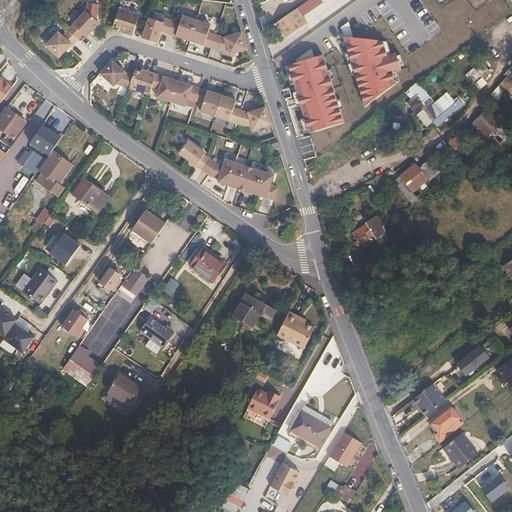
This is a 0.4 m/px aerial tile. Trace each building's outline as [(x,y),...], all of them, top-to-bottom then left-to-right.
[(119,28),(118,31),(133,35),(139,15),(119,8),(113,26),(119,28)] [(294,9),(275,22),(285,38),(304,24),(294,9)] [(71,33),(78,39),(83,34),(87,37),(99,23),(86,11),(74,25),(68,30),(71,33)] [(180,24),(173,21),(169,34),(190,41),(196,20),(182,16),(180,24)] [(143,38),(157,43),(161,31),(169,34),(173,21),(164,18),(163,23),(149,18),(143,38)] [(196,20),(190,41),(212,48),(216,35),(208,33),(211,25),(196,20)] [(71,33),(68,30),(63,36),(59,32),(46,46),(59,58),(72,44),(73,45),(78,39),(71,33)] [(224,38),(216,35),(212,48),(220,51),(229,50),(230,55),(247,49),(242,32),(224,38)] [(384,41),(344,38),(365,106),(396,84),(392,70),(400,67),(396,51),(387,53),(384,41)] [(322,53),(289,63),(310,134),(343,124),(322,53)] [(129,88),(134,76),(126,73),(112,61),(100,74),(114,86),(116,84),(129,88)] [(134,76),(129,88),(150,95),(152,87),(156,74),(142,70),(141,72),(135,70),(134,76)] [(412,87),(417,84),(406,72),(402,76),(409,83),(412,87)] [(152,87),(160,90),(157,98),(171,102),(178,82),(156,74),(152,87)] [(511,99),(511,81),(507,77),(498,86),(511,99)] [(0,101),(1,103),(11,87),(0,78),(0,101)] [(200,89),(178,82),(171,102),(186,107),(188,99),(195,101),(200,89)] [(403,88),(406,91),(412,87),(409,83),(403,88)] [(434,103),(417,84),(412,87),(438,115),(442,120),(462,103),(459,99),(460,97),(451,88),(434,103)] [(412,87),(406,91),(411,97),(409,100),(411,103),(414,100),(432,121),(438,115),(412,87)] [(222,96),(200,89),(195,101),(203,104),(200,111),(215,116),(222,96)] [(236,100),(222,96),(215,116),(237,123),(241,111),(234,108),(236,100)] [(271,124),(266,107),(248,113),(241,111),(237,123),(244,125),(252,126),(253,130),(271,124)] [(483,107),(470,118),(477,126),(471,132),(477,139),(483,133),(486,137),(492,131),(489,127),(495,121),(483,107)] [(25,122),(6,108),(0,116),(2,118),(0,120),(0,129),(12,139),(25,122)] [(52,149),(61,137),(54,133),(55,130),(50,127),(49,129),(43,124),(30,141),(49,155),(52,149)] [(461,132),(441,148),(450,160),(470,142),(461,132)] [(203,170),(210,159),(205,155),(206,154),(188,141),(179,154),(203,170)] [(49,155),(38,169),(43,173),(37,181),(57,196),(63,187),(59,183),(72,164),(52,149),(49,155)] [(217,164),(210,159),(203,170),(209,175),(217,164)] [(224,166),(217,164),(209,175),(210,176),(219,179),(218,182),(229,185),(236,163),(226,159),(224,166)] [(253,168),(236,163),(229,185),(246,191),(253,168)] [(429,180),(415,163),(399,176),(403,181),(413,193),(429,180)] [(264,172),(253,168),(246,191),(256,195),(264,172)] [(274,175),(264,172),(256,195),(274,200),(278,188),(271,185),(274,175)] [(108,196),(84,179),(79,186),(77,184),(71,192),(97,211),(108,196)] [(413,193),(403,181),(397,186),(413,205),(419,200),(413,193)] [(46,220),(51,212),(45,207),(36,220),(42,225),(46,220)] [(165,224),(146,210),(132,230),(151,244),(165,224)] [(373,211),(348,228),(358,244),(384,227),(373,211)] [(57,217),(51,212),(46,220),(52,225),(57,217)] [(79,245),(63,233),(49,253),(65,264),(79,245)] [(214,281),(226,263),(204,247),(191,264),(214,281)] [(511,260),(500,269),(505,275),(511,269),(511,260)] [(50,264),(45,272),(57,280),(62,272),(50,264)] [(39,267),(22,291),(40,303),(57,280),(45,272),(39,267)] [(149,279),(134,268),(121,286),(137,297),(149,279)] [(110,289),(119,275),(110,269),(100,282),(110,289)] [(170,296),(179,284),(171,278),(162,290),(170,296)] [(269,320),(274,311),(244,293),(232,315),(250,326),(258,313),(269,320)] [(0,332),(4,336),(14,322),(16,319),(0,308),(0,332)] [(73,310),(62,327),(76,337),(89,318),(82,313),(81,315),(73,310)] [(306,319),(288,311),(277,334),(304,347),(314,327),(305,322),(306,319)] [(151,316),(141,332),(163,347),(174,332),(171,330),(173,328),(168,324),(166,326),(151,316)] [(33,336),(14,322),(4,336),(3,338),(22,352),(33,336)] [(272,332),(263,349),(268,352),(277,334),(272,332)] [(489,358),(481,347),(457,365),(466,376),(489,358)] [(86,386),(101,365),(76,349),(63,369),(86,386)] [(503,383),(507,388),(511,383),(511,359),(497,370),(502,376),(500,382),(503,383)] [(119,374),(107,392),(135,411),(149,390),(140,384),(138,387),(119,374)] [(412,399),(425,417),(445,402),(432,383),(412,399)] [(269,420),(279,401),(278,401),(280,397),(272,393),(270,397),(256,390),(247,409),(269,420)] [(330,428),(302,410),(291,429),(318,446),(330,428)] [(450,410),(431,425),(435,430),(434,434),(437,435),(438,435),(442,433),(447,439),(463,426),(450,410)] [(361,443),(344,432),(329,457),(346,468),(361,443)] [(433,438),(438,446),(447,439),(442,433),(438,435),(437,435),(433,438)] [(511,511),(511,436),(427,502),(430,511),(511,511)] [(459,436),(442,450),(457,471),(475,456),(459,436)]
